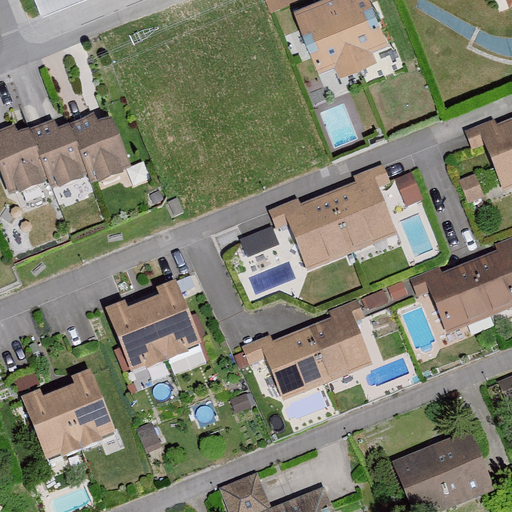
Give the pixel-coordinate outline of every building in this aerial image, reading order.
[(38,0),(42,10),(68,0),(38,0)] [(267,0),(271,9),(293,0),(267,0)] [(377,0),(339,0),(304,14),(329,74),(396,47),(377,0)] [(20,122),(0,130),(0,188),(10,212),(51,194),(57,207),(98,190),(100,196),(142,179),(121,129),(106,135),(101,123),(64,138),(59,128),(28,141),(20,122)] [(511,127),(489,135),(511,196),(511,195),(511,127)] [(405,204),(422,200),(414,174),(398,179),(405,204)] [(318,275),(402,241),(379,185),(295,219),(318,275)] [(272,225),(241,239),(249,257),(280,243),(272,225)] [(511,256),(434,287),(454,338),(511,315),(511,256)] [(188,293),(117,320),(139,377),(209,350),(188,293)] [(356,317),(269,352),(291,406),(378,370),(356,317)] [(269,360),(254,366),(264,391),(279,384),(269,360)] [(31,409),(54,467),(123,439),(100,381),(31,409)] [(479,437),(401,468),(418,511),(461,511),(503,496),(479,437)] [(274,511),(261,480),(226,494),(233,511),(274,511)] [(338,511),(331,493),(283,511),(338,511)]
